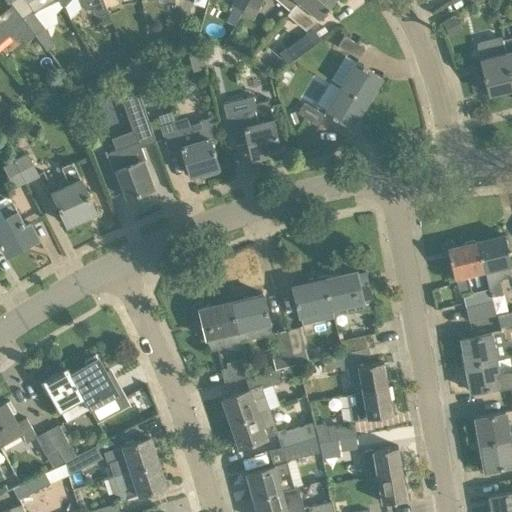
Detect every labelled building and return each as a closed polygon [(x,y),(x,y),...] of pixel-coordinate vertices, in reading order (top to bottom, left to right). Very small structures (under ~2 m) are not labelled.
[(57,1),(56,0),(18,0),(11,7),(34,36),(36,39),(42,47),(45,52),(53,46),(47,29),(34,13),(37,10),(57,1)] [(62,6),(67,0),(78,0),(80,6),(88,9),(92,8),(94,14),(100,16),(107,13),(102,0),(56,0),(57,1),(58,0),(62,6)] [(247,0),(233,0),(231,5),(232,8),(240,12),(240,13),(247,0)] [(247,0),(240,13),(253,19),(262,0),(247,0)] [(277,0),(289,10),(297,0),(277,0)] [(333,0),(297,0),(289,10),(290,10),(286,15),(305,30),(318,19),(333,0)] [(0,43),(11,35),(15,41),(20,37),(25,43),(34,36),(11,7),(0,15),(0,43)] [(233,26),(240,12),(232,8),(225,21),(233,26)] [(456,18),(454,20),(442,25),(447,35),(461,28),(456,18)] [(287,64),(320,39),(312,28),(279,53),(287,64)] [(344,36),(338,47),(358,59),(364,49),(344,36)] [(511,87),(511,37),(502,40),(501,37),(499,38),(511,87)] [(511,87),(499,38),(476,43),(480,59),(478,60),(487,93),(511,87)] [(36,51),(42,47),(36,39),(30,43),(36,51)] [(204,67),(218,63),(215,51),(201,54),(204,67)] [(135,80),(148,76),(142,57),(130,61),(135,80)] [(101,72),(113,65),(94,60),(101,72)] [(354,62),(339,86),(365,101),(380,78),(354,62)] [(351,123),(365,101),(339,86),(326,107),(351,123)] [(122,100),(133,129),(111,138),(115,151),(106,154),(105,151),(104,152),(111,173),(115,171),(126,198),(152,188),(137,149),(155,142),(149,124),(137,95),(122,100)] [(261,151),(279,147),(267,101),(254,104),(253,98),(245,100),(246,102),(227,106),(229,116),(227,116),(232,138),(244,136),(249,159),(262,156),(261,151)] [(297,113),(318,125),(324,115),(303,103),(297,113)] [(285,114),(291,129),(298,126),(295,119),(298,118),(295,110),(285,114)] [(188,176),(218,167),(210,139),(215,138),(208,117),(189,124),(186,117),(174,120),(171,111),(157,115),(168,151),(180,148),(188,176)] [(14,161),(14,162),(25,183),(38,176),(27,154),(14,161)] [(3,167),(14,188),(25,183),(14,162),(3,167)] [(65,224),(94,211),(72,162),(60,168),(65,178),(48,185),(53,197),(49,199),(53,207),(57,206),(65,224)] [(0,244),(6,255),(22,246),(19,242),(30,236),(12,203),(0,209),(4,217),(0,219),(0,244)] [(503,235),(475,242),(482,270),(484,270),(490,297),(502,294),(498,280),(511,276),(511,268),(511,263),(508,264),(503,235)] [(482,270),(475,242),(446,249),(457,293),(470,290),(466,274),(482,270)] [(353,271),(322,279),(332,319),(333,318),(333,316),(364,308),(362,300),(372,298),(368,281),(357,284),(353,271)] [(332,319),(322,279),(290,286),(298,316),(299,315),(302,326),(332,319)] [(260,294),(228,301),(239,342),(272,334),(269,323),(267,323),(260,294)] [(491,300),(489,301),(464,307),(467,322),(495,315),(491,300)] [(239,342),(228,301),(197,309),(200,320),(192,322),(194,334),(203,332),(204,338),(206,338),(209,351),(221,349),(220,346),(239,342)] [(511,310),(496,314),(499,327),(511,324),(511,310)] [(285,331),(293,365),(307,362),(322,359),(319,348),(304,351),(299,327),(285,331)] [(275,373),(279,372),(278,369),(293,365),(285,331),(274,333),(280,356),(272,358),(275,373)] [(461,338),(466,364),(511,355),(511,353),(510,340),(504,341),(503,331),(490,333),(461,338)] [(341,356),(348,354),(373,347),(370,336),(338,343),(341,356)] [(351,366),(348,354),(341,356),(321,361),(323,370),(340,366),(340,368),(351,366)] [(67,373),(88,408),(89,408),(90,409),(117,394),(95,358),(94,358),(93,355),(83,361),(85,364),(67,373)] [(511,356),(511,355),(466,364),(471,391),(499,386),(499,387),(510,385),(511,396),(511,366),(511,367),(511,370),(497,373),(495,360),(511,356)] [(225,386),(246,380),(248,380),(243,359),(226,363),(227,368),(220,369),(225,386)] [(354,394),(386,388),(382,362),(356,366),(356,367),(346,369),(349,382),(352,382),(354,394)] [(66,420),(88,408),(67,373),(64,368),(38,383),(44,395),(48,393),(58,410),(60,409),(66,420)] [(221,398),(230,423),(269,409),(262,388),(282,381),(279,372),(275,373),(248,380),(246,380),(248,390),(221,398)] [(391,414),(386,388),(354,394),(356,405),(349,407),(352,421),(391,414)] [(25,444),(35,438),(36,437),(25,418),(15,424),(10,415),(16,411),(9,399),(3,403),(0,404),(0,450),(3,456),(5,455),(0,445),(0,444),(19,433),(25,444)] [(269,409),(230,423),(237,447),(275,436),(275,434),(278,433),(269,409)] [(475,417),(480,444),(508,439),(504,412),(475,417)] [(312,423),(280,433),(284,447),(315,438),(312,423)] [(318,443),(356,437),(353,425),(336,428),(335,425),(326,426),(325,423),(314,425),(318,443)] [(62,463),(75,456),(58,425),(45,432),(55,450),(62,463)] [(55,450),(45,432),(36,437),(35,438),(45,455),(55,450)] [(318,443),(322,459),(340,456),(340,452),(358,449),(356,437),(318,443)] [(117,476),(119,475),(156,462),(148,438),(109,451),(117,476)] [(284,447),(288,460),(319,452),(315,438),(284,447)] [(511,464),(511,463),(508,439),(480,444),(484,469),(511,464)] [(96,446),(75,456),(62,463),(63,464),(70,475),(102,458),(96,446)] [(367,478),(376,477),(401,472),(396,446),(371,451),(362,452),(367,478)] [(63,464),(62,463),(55,450),(45,455),(52,469),(63,464)] [(164,486),(156,462),(119,475),(123,489),(117,490),(121,501),(125,500),(164,486)] [(245,474),(251,499),(293,487),(286,462),(245,474)] [(405,498),(401,472),(376,477),(380,504),(405,498)] [(44,473),(21,485),(12,489),(18,500),(50,484),(44,473)] [(297,486),(293,487),(251,499),(253,511),(297,511),(304,510),(297,486)] [(511,511),(511,491),(488,496),(490,511),(511,511)] [(331,511),(329,501),(309,506),(310,511),(331,511)]
